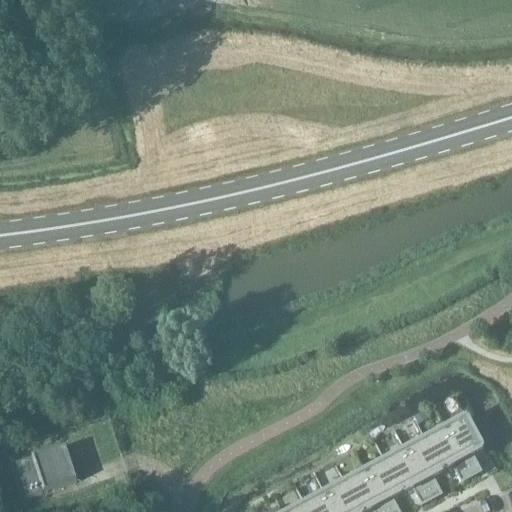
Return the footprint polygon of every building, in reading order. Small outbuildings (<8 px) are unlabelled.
[(467,421),(446,432),(471,480),(481,475),(473,460),(484,454),(467,421)] [(446,432),(425,443),(443,476),(444,475),(453,470),(462,485),(471,480),(446,432)] [(425,443),(405,453),(432,503),(441,497),(433,482),(445,476),(444,475),(443,476),(425,443)] [(17,466),(28,499),(77,484),(65,450),(17,466)] [(405,453),(385,464),(403,497),(402,498),(402,499),(414,493),(422,508),(432,503),(405,453)] [(385,464),(365,475),(384,511),(397,511),(393,503),(402,498),(403,497),(385,464)] [(384,511),(365,475),(345,486),(358,511),(384,511)] [(358,511),(345,486),(325,496),(333,511),(358,511)] [(333,511),(325,496),(305,507),(307,511),(333,511)]
